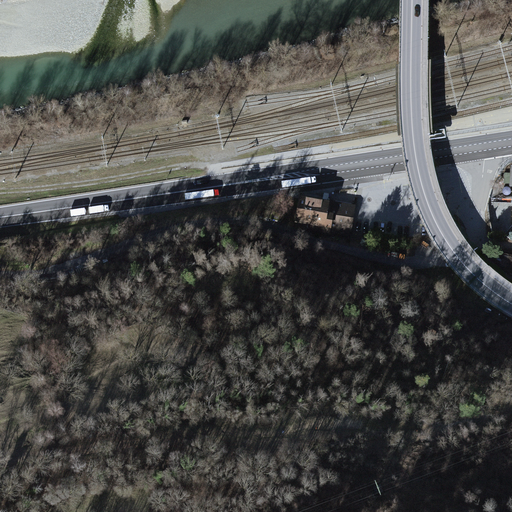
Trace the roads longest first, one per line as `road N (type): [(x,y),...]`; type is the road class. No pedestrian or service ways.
road 1 (primary): [(485,146),(0,217)]
road 2 (secondary): [(412,0),(411,127),(424,194),(452,250),(511,304)]
road 3 (track): [(213,166),(0,191)]
road 4 (residential): [(511,246),(469,230),(485,146)]
